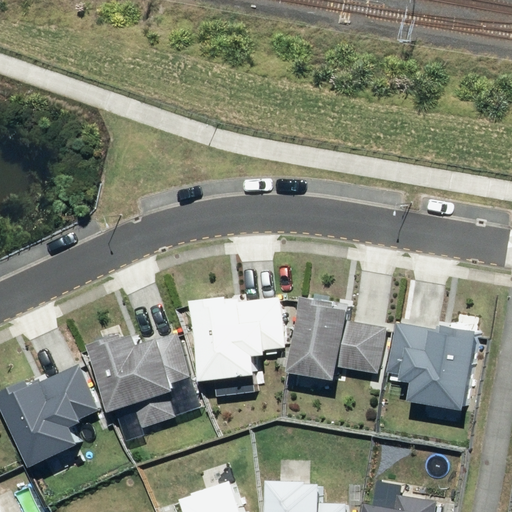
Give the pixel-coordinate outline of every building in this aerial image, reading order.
[(245,292),(201,297),(210,376),(265,369),(263,350),(290,347),(284,295),(245,300),(245,292)] [(355,299),(311,292),(299,366),(344,374),(346,362),(383,368),(391,322),(352,315),(355,299)] [(452,325),(402,317),(393,368),(422,373),(419,394),(472,403),(485,326),(452,321),(452,325)] [(141,327),(98,340),(119,406),(140,399),(147,422),(182,411),(174,388),(183,385),(181,377),(195,372),(181,329),(145,340),(141,327)] [(46,373),(7,392),(40,460),(87,437),(77,418),(104,405),(83,361),(48,378),(46,373)] [(253,511),(241,475),(192,492),(198,511),(253,511)] [(329,477),(279,476),(278,511),(350,511),(351,499),(329,499),(329,477)] [(376,500),(374,511),(439,511),(442,499),(404,492),(406,480),(383,476),(379,500),(376,500)] [(8,511),(0,493),(0,511),(8,511)]
